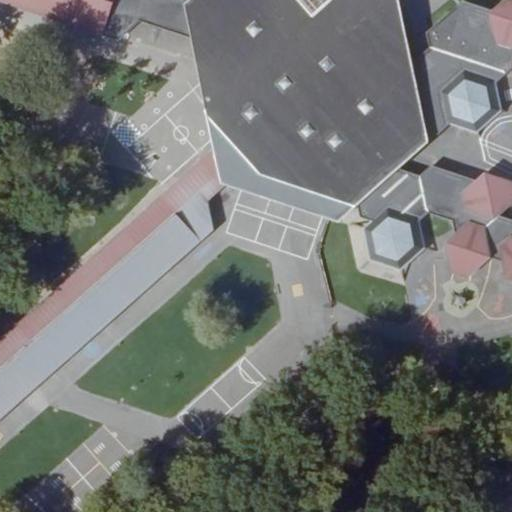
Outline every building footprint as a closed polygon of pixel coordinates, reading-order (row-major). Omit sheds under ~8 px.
[(202,42),(194,5),(177,0),(15,0),(122,35),(138,19),(202,42)] [(394,0),(200,0),(194,5),(202,42),(225,148),(231,176),(236,177),(340,212),(358,195),(424,136),(422,129),(409,67),(394,0)] [(431,47),(409,67),(422,129),(440,133),(453,123),(479,132),(503,109),(497,82),(511,69),(511,0),(506,0),(494,11),(464,1),(428,33),(431,47)] [(231,176),(225,148),(0,346),(0,413),(211,225),(206,204),(236,177),(231,176)] [(422,175),(392,166),(358,195),(363,218),(374,221),(366,228),(373,260),(403,270),(427,247),(422,220),(430,212),(455,220),(457,234),(449,241),(455,272),(471,277),(492,257),(504,261),(508,276),(511,277),(511,218),(501,215),(511,204),(511,181),(487,173),(479,181),(433,165),(422,175)]
